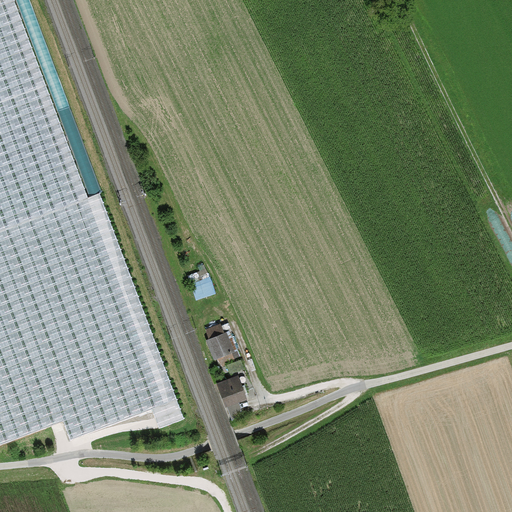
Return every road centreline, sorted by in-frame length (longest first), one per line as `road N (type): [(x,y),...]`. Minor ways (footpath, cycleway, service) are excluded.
road 1 (track): [(511,344),(351,387),(177,454),(0,463)]
road 2 (track): [(58,456),(71,474),(196,482),(211,487),(228,511)]
